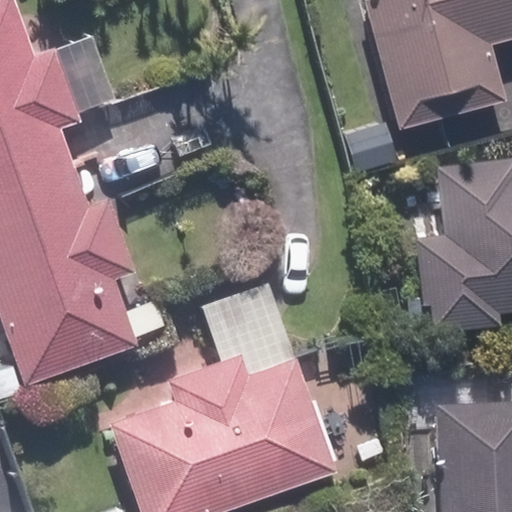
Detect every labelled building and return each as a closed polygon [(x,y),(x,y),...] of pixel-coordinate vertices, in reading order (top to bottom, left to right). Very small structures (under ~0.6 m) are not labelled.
[(0,0),(0,182),(61,161),(48,124),(66,118),(40,46),(22,53),(3,0),(0,0)] [(476,40),(511,30),(511,0),(350,0),(383,126),(491,98),(476,40)] [(406,132),(377,137),(383,163),(410,157),(406,132)] [(113,307),(102,274),(120,269),(92,193),(74,200),(61,161),(0,182),(0,351),(10,381),(125,341),(122,333),(153,321),(144,296),(113,307)] [(408,304),(397,305),(399,327),(414,326),(416,335),(484,329),(482,312),(511,309),(511,170),(503,171),(502,162),(426,169),(432,237),(402,240),(408,304)] [(255,277),(187,301),(207,358),(155,376),(163,397),(94,421),(125,511),(195,511),(322,468),(255,277)] [(511,511),(511,403),(421,409),(426,511),(511,511)] [(101,456),(67,468),(75,492),(109,480),(101,456)]
